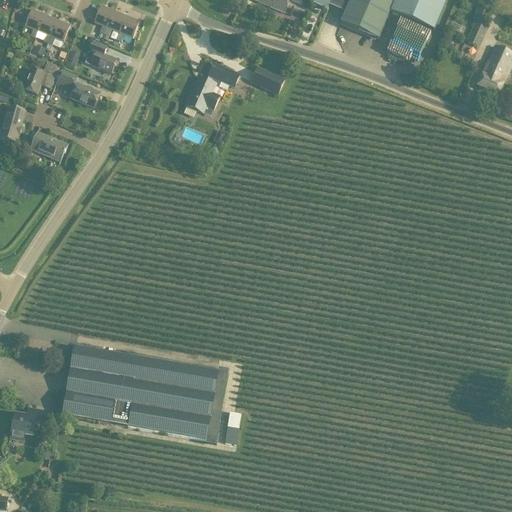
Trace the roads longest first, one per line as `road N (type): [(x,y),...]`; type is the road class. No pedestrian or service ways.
road 1 (unclassified): [(511,133),(173,4)]
road 2 (tertiary): [(12,292),(104,152)]
road 3 (tertiary): [(104,152),(173,4)]
